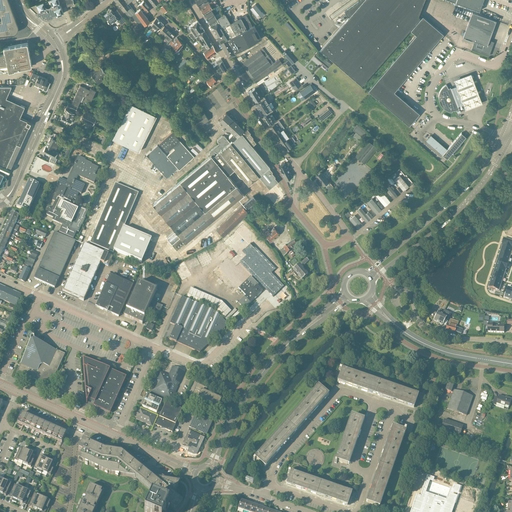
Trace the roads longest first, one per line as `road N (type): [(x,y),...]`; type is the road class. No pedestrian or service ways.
road 1 (residential): [(145,0),(226,83),(293,205)]
road 2 (unclassified): [(500,138),(436,117),(428,93),(453,56),(497,63),(511,28)]
road 3 (residential): [(299,171),(189,0)]
road 4 (tertiary): [(372,280),(464,205),(508,142)]
road 5 (tertiary): [(500,138),(453,200),(365,272)]
road 6 (tertiary): [(0,201),(61,81),(54,43)]
road 7 (residential): [(267,485),(341,392),(375,403)]
road 8 (residential): [(154,348),(201,369),(269,300)]
road 9 (tertiary): [(209,466),(245,396),(281,349)]
road 10 (tertiary): [(511,364),(447,352),(393,323)]
road 11 (residential): [(41,297),(154,348)]
